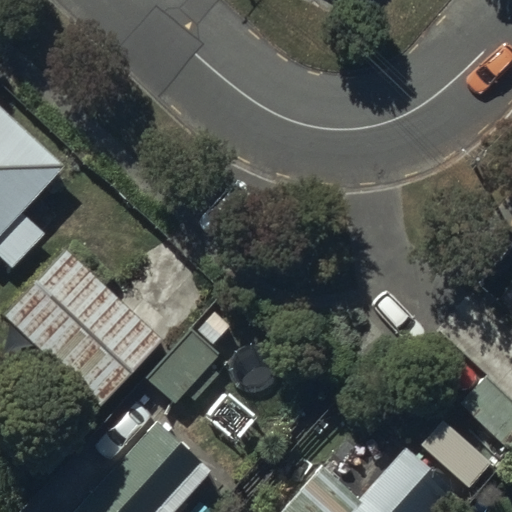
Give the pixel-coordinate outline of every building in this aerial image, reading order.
[(19,214),(64,167),(0,107),(0,258),(15,272),(46,239),(19,214)] [(0,304),(95,393),(157,326),(60,237),(0,300),(0,304)] [(189,318),(142,370),(171,396),(218,344),(189,318)] [(206,456),(151,407),(62,508),(65,511),(178,511),(170,498),(206,456)] [(364,506),(327,474),(292,511),(433,511),(451,492),(409,455),(364,506)]
